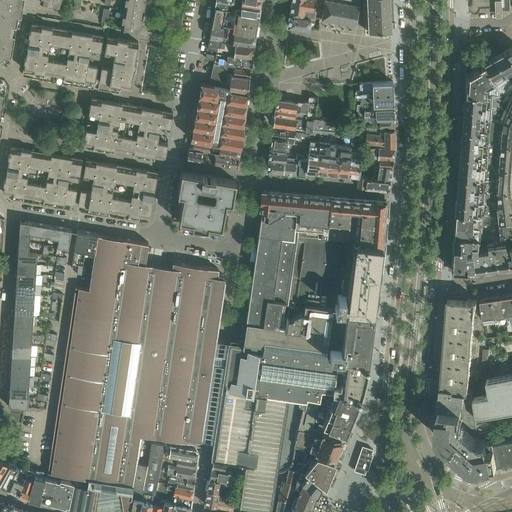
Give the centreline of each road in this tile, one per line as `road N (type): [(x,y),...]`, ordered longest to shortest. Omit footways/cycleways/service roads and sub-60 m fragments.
road 1 (secondary): [(413,23),(408,197),(385,428),(410,511)]
road 2 (secondary): [(432,280),(445,23)]
road 3 (unclassified): [(32,458),(39,416),(52,417),(74,220)]
road 4 (residential): [(0,417),(13,210)]
road 5 (secondary): [(429,456),(418,405),(432,280)]
